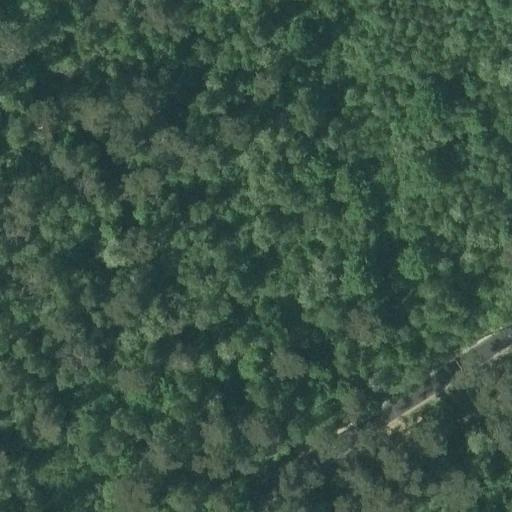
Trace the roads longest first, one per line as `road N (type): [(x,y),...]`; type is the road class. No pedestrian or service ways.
road 1 (track): [(511,335),(236,511)]
road 2 (track): [(405,403),(476,511)]
